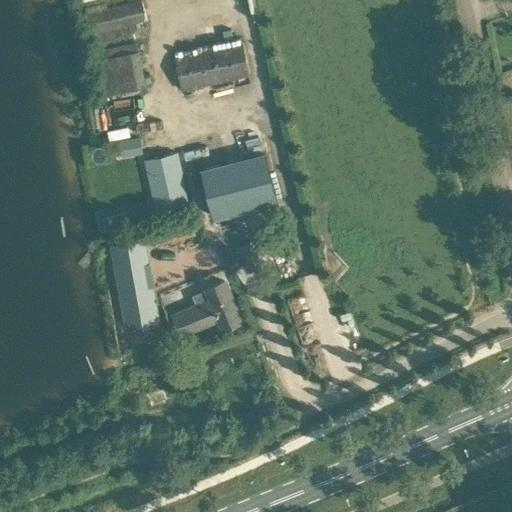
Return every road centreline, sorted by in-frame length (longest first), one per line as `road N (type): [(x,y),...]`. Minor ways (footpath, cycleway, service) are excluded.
road 1 (unclassified): [(511,317),(338,400),(315,397),(266,320),(250,271)]
road 2 (primary): [(257,511),(511,409)]
road 3 (unclassified): [(511,241),(461,0)]
